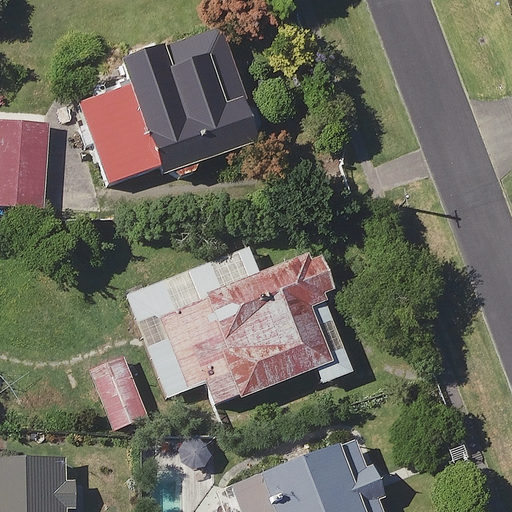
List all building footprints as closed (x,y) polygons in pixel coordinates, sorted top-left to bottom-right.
[(254,154),(219,34),(121,63),(132,98),(83,113),(108,197),(254,154)] [(46,132),(0,130),(0,213),(42,215),(46,132)] [(206,391),(214,414),(316,377),(321,391),(356,378),(315,266),(259,287),(247,254),(126,298),(165,406),(206,391)] [(148,422),(125,359),(91,372),(114,435),(148,422)] [(202,440),(149,437),(148,465),(201,467),(202,440)] [(381,511),(356,447),(231,496),(236,511),(381,511)] [(63,511),(64,471),(0,469),(0,511),(63,511)]
